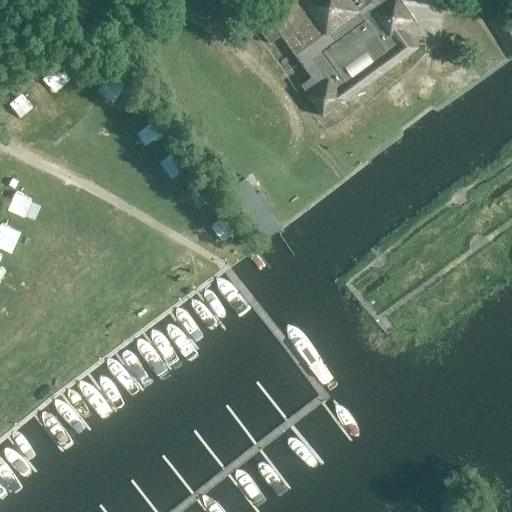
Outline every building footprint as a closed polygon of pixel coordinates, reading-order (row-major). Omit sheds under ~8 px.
[(273,27),(262,35),(270,46),(281,38),(311,79),(299,87),(323,118),(416,49),(401,28),(412,21),(396,0),(283,0),(286,2),(266,17),(273,27)] [(511,53),(511,14),(508,9),(490,22),(511,53)] [(97,68),(93,90),(110,93),(114,71),(97,68)] [(51,95),(69,123),(85,113),(67,85),(51,95)] [(384,98),(396,114),(408,104),(397,89),(384,98)] [(126,139),(140,158),(164,141),(149,121),(126,139)] [(190,214),(208,204),(196,183),(178,193),(190,214)]
